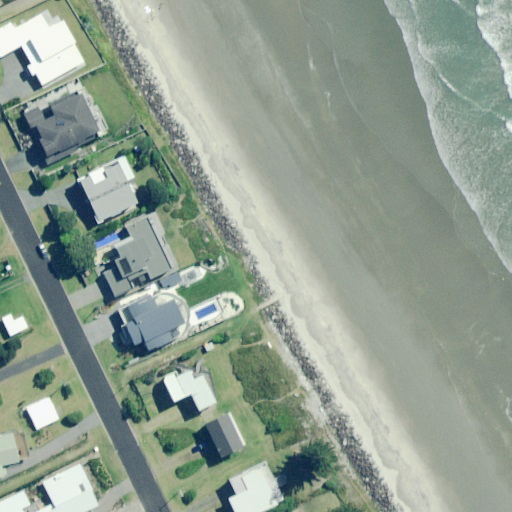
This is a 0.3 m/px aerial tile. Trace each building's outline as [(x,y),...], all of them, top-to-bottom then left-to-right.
[(47,30),(39,16),(12,31),(9,24),(0,29),(0,57),(20,47),(31,66),(26,68),(30,76),(34,74),(41,86),(83,63),(61,22),(47,30)] [(19,115),(43,160),(46,167),(77,151),(107,135),(80,84),(46,101),(36,107),(19,115)] [(132,179),(122,158),(76,180),(97,223),(136,204),(125,182),(132,179)] [(176,268),(171,271),(146,219),(125,229),(131,242),(116,249),(114,250),(121,264),(102,273),(115,298),(133,290),(137,287),(156,278),(163,292),(183,282),(176,268)] [(150,297),(126,307),(128,310),(120,313),(126,326),(123,327),(131,346),(142,341),(147,352),(187,335),(172,300),(154,308),(150,297)] [(13,322),(10,315),(1,320),(10,338),(28,329),(22,318),(13,322)] [(175,377),(173,372),(159,379),(171,404),(188,396),(197,413),(214,405),(200,377),(191,381),(187,372),(175,377)] [(58,420),(48,399),(26,410),(36,432),(58,420)] [(243,446),(227,414),(202,427),(218,459),(243,446)] [(0,467),(29,460),(22,432),(0,436),(0,478),(1,478),(0,472),(0,467)] [(227,500),(231,511),(262,511),(276,506),(274,502),(281,499),(265,464),(227,481),(234,497),(227,500)] [(88,511),(99,507),(79,465),(41,483),(52,506),(38,511),(21,511),(30,506),(23,493),(0,503),(0,511),(88,511)] [(292,511),(311,511),(313,511),(309,503),(292,511)]
